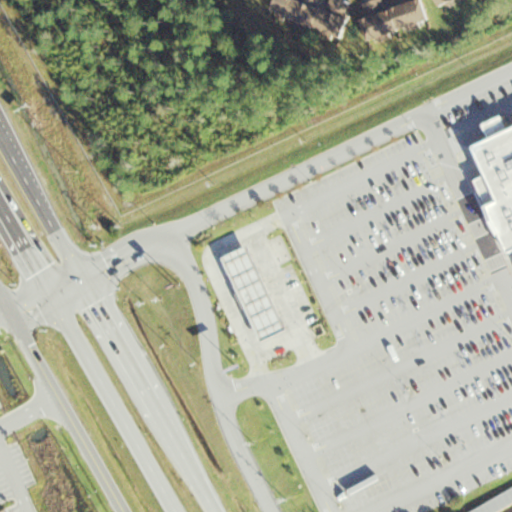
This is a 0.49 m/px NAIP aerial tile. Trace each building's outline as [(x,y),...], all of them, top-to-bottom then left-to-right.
[(273,0),(269,15),(340,38),(352,1),(349,0),(273,0)] [(393,0),(395,5),(380,9),(360,14),(367,38),(427,22),(420,0),(393,0)] [(511,121),(505,125),(501,115),(483,122),(489,137),(470,144),(483,175),(475,179),(505,253),(511,249),(511,121)] [(0,456),(20,448),(0,397),(0,456)] [(511,501),(511,489),(466,511),(503,511),(511,508),(509,503),(511,501)]
